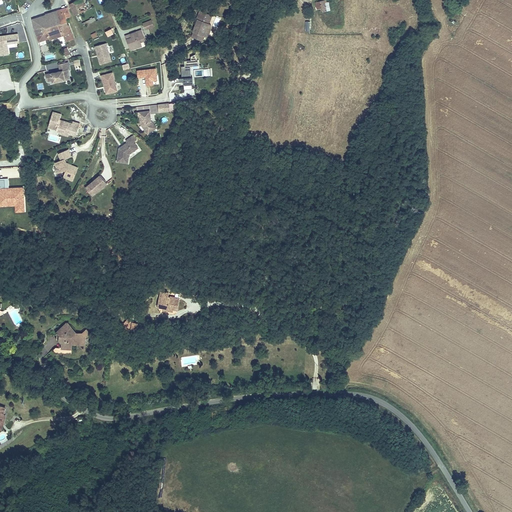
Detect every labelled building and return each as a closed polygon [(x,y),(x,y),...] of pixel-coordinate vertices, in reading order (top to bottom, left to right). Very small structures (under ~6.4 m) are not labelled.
[(74,0),(75,2),(70,4),(73,10),(76,8),(79,13),(85,9),(81,0),(74,0)] [(326,0),(316,3),(317,9),(321,8),(322,12),(326,11),(324,3),(326,2),(326,0)] [(57,11),(59,19),(65,17),(66,18),(70,17),(67,8),(57,11)] [(59,19),(57,11),(45,15),(46,16),(41,18),(42,24),(48,22),(48,23),(59,19)] [(207,31),(206,28),(205,27),(208,19),(198,15),(194,23),(195,24),(190,34),(200,38),(201,39),(204,37),(207,31)] [(65,17),(59,19),(62,28),(67,26),(66,18),(65,17)] [(63,35),(60,28),(62,28),(59,19),(48,23),(48,22),(42,24),(41,18),(33,20),(38,36),(44,34),(47,33),(49,40),(63,35)] [(152,21),(144,24),(145,29),(154,26),(152,21)] [(67,26),(62,28),(60,28),(63,35),(64,39),(65,42),(74,39),(69,25),(67,26)] [(132,37),(127,39),(131,50),(141,46),(140,42),(145,40),(143,35),(138,37),(136,32),(131,34),(132,37)] [(0,36),(0,55),(8,55),(7,45),(19,43),(18,34),(0,36)] [(198,43),(200,38),(190,34),(189,39),(198,43)] [(96,46),(100,64),(111,62),(106,44),(96,46)] [(191,84),(189,66),(199,65),(198,59),(195,60),(197,58),(195,54),(190,56),(191,60),(184,60),(184,66),(181,66),(182,78),(179,78),(179,81),(184,81),(184,85),(191,84)] [(64,80),(63,75),(67,74),(67,70),(68,69),(67,62),(58,64),(59,71),(56,72),(56,73),(53,73),(52,72),(45,74),(46,81),(51,80),(52,82),(64,80)] [(104,86),(105,86),(107,93),(117,91),(112,73),(101,75),(104,86)] [(169,110),(168,103),(157,104),(158,112),(169,110)] [(150,120),(149,111),(137,112),(137,117),(139,117),(139,121),(140,121),(141,123),(140,124),(147,134),(152,130),(150,127),(153,124),(150,120)] [(76,135),(79,123),(72,121),(71,123),(62,120),(61,122),(58,122),(59,120),(61,114),(52,112),(48,127),(56,130),(56,131),(59,132),(61,132),(68,131),(71,132),(71,134),(76,135)] [(133,142),(129,137),(125,140),(126,142),(121,146),(122,147),(120,148),(118,148),(116,161),(127,163),(128,154),(137,148),(133,142)] [(71,180),(77,168),(71,165),(70,168),(65,166),(65,164),(65,162),(64,159),(70,156),(67,149),(57,153),(60,160),(54,162),(58,172),(63,170),(65,171),(62,176),(71,180)] [(94,193),(106,183),(99,175),(94,179),(95,180),(93,182),(92,181),(87,185),(94,193)] [(94,193),(87,185),(84,187),(91,195),(94,193)] [(160,292),(158,307),(163,307),(162,309),(172,311),(173,309),(177,310),(179,300),(175,299),(175,298),(170,297),(170,298),(167,298),(168,294),(160,292)] [(57,332),(60,336),(63,336),(63,335),(64,334),(64,333),(66,332),(67,332),(69,333),(70,334),(71,335),(73,335),(73,332),(76,333),(67,324),(57,332)] [(82,333),(76,333),(78,335),(85,336),(85,338),(90,333),(86,329),(82,333)] [(63,336),(60,336),(60,341),(63,341),(62,348),(71,349),(72,344),(72,341),(80,342),(80,345),(84,345),(85,338),(85,336),(78,335),(76,333),(73,332),(73,335),(71,335),(70,334),(69,333),(67,332),(66,332),(64,333),(64,334),(63,335),(63,336)]
